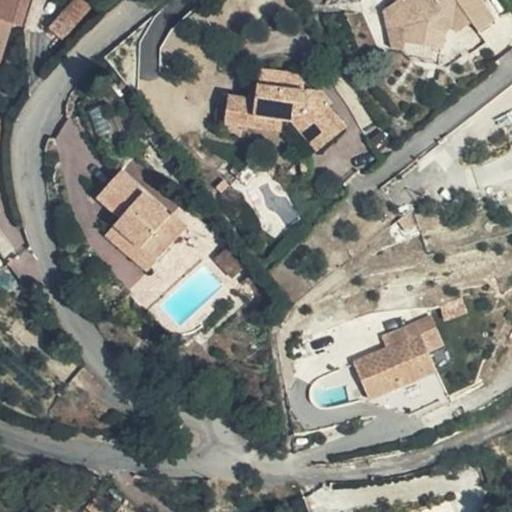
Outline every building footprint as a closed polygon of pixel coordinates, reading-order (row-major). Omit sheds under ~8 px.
[(0,0),(0,47),(7,27),(16,31),(26,0),(0,0)] [(404,0),(397,5),(421,32),(420,36),(455,44),(460,29),(468,24),(471,27),(485,18),(491,26),(509,15),(498,0),(404,0)] [(57,37),(79,11),(70,1),(45,28),(57,37)] [(421,32),(397,5),(403,42),(418,46),(420,36),(421,32)] [(258,83),(288,89),(290,74),(260,69),(258,83)] [(327,95),(288,89),(258,83),(256,100),(229,96),(225,121),(251,126),(253,117),(282,121),(296,125),(316,151),(346,129),(330,109),(334,105),(327,95)] [(281,131),(282,121),(253,117),(251,126),(281,131)] [(128,205),(126,207),(166,248),(190,222),(174,208),(177,204),(130,156),(105,182),(128,205)] [(182,198),(177,204),(174,208),(190,222),(197,214),(182,198)] [(166,248),(126,207),(115,218),(156,258),(166,248)] [(460,308),(456,294),(438,303),(444,315),(460,308)] [(376,338),(383,351),(419,332),(430,347),(441,341),(427,312),(376,338)] [(419,332),(383,351),(351,367),(369,402),(394,389),(407,414),(452,391),(430,347),(419,332)]
